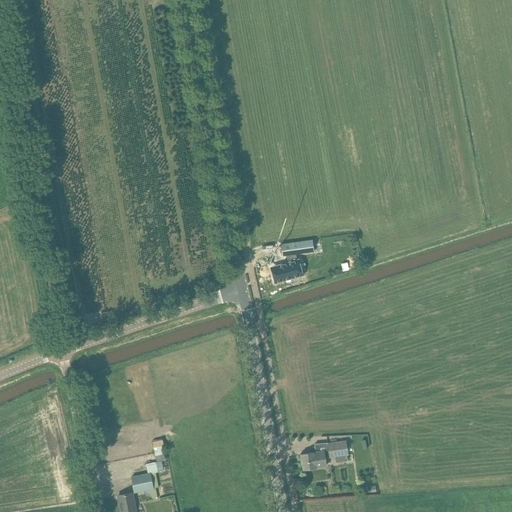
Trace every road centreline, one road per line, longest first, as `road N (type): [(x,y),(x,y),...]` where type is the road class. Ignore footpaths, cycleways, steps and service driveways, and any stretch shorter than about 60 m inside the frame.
road 1 (tertiary): [(188,0),(242,289)]
road 2 (tertiary): [(284,511),(242,289)]
road 3 (unclassified): [(63,351),(242,289)]
road 4 (unclassified): [(96,511),(63,351)]
